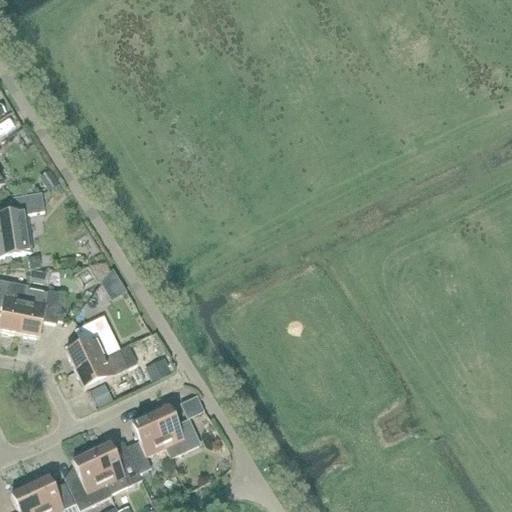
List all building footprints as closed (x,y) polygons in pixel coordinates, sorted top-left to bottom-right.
[(38,181),(47,195),(51,193),(59,188),(50,174),(38,181)] [(0,261),(30,257),(24,216),(43,213),(40,197),(10,202),(13,218),(0,220),(0,261)] [(41,265),(42,275),(52,274),(51,264),(41,265)] [(106,268),(87,270),(99,289),(111,274),(106,268)] [(21,289),(37,290),(38,274),(22,272),(21,289)] [(111,274),(99,289),(102,293),(116,284),(111,274)] [(0,335),(18,339),(27,293),(8,289),(8,286),(0,284),(0,317),(1,318),(0,323),(0,335)] [(48,294),(48,297),(27,293),(18,339),(39,343),(42,326),(57,329),(63,297),(48,294)] [(79,314),(84,327),(99,320),(94,308),(79,314)] [(119,354),(110,335),(104,321),(74,335),(81,349),(65,357),(74,376),(119,354)] [(138,344),(142,355),(160,347),(155,337),(138,344)] [(127,351),(119,354),(74,376),(83,394),(129,373),(128,372),(136,369),(127,351)] [(152,386),(170,377),(163,363),(145,373),(152,386)] [(104,387),(90,394),(97,410),(111,403),(104,387)] [(182,411),(188,425),(205,418),(197,405),(182,411)] [(169,463),(188,454),(199,449),(188,425),(177,430),(169,412),(150,421),(165,453),(169,463)] [(146,462),(165,453),(150,421),(131,430),(138,446),(126,452),(130,461),(139,479),(151,473),(146,462)] [(130,461),(118,467),(109,449),(90,458),(110,500),(142,486),(139,479),(130,461)] [(77,511),(85,511),(110,500),(90,458),(72,467),(79,483),(67,489),(77,511)] [(64,489),(53,494),(48,482),(29,491),(38,511),(68,511),(74,509),(64,489)] [(176,501),(185,497),(181,489),(172,493),(176,501)] [(38,511),(29,491),(10,500),(16,511),(38,511)]
